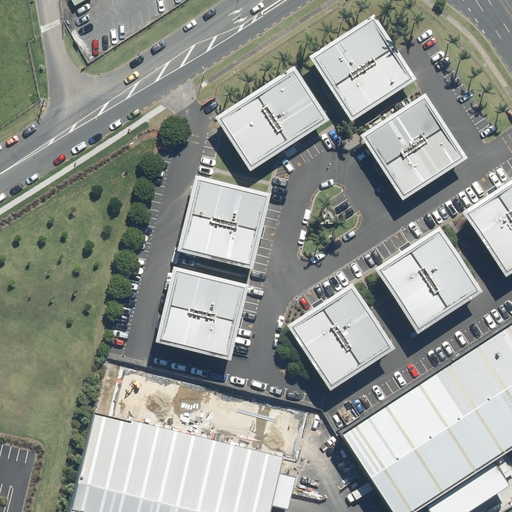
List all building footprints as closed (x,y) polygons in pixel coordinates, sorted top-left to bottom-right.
[(417,79),(375,16),(313,57),(355,120),(417,79)] [(330,118),(296,66),(218,118),(253,169),(330,118)] [(469,157),(427,95),(365,136),(407,198),(469,157)] [(181,248),(254,265),(272,193),(199,176),(181,248)] [(511,271),(511,181),(466,212),(507,274),(511,271)] [(484,289),(442,226),(380,267),(422,330),(484,289)] [(160,340),(233,357),(250,285),(177,268),(160,340)] [(396,345),(354,283),(292,324),(334,386),(396,345)] [(511,323),(344,434),(396,511),(417,511),(428,505),(432,511),(467,511),(510,484),(494,461),(511,449),(511,323)] [(263,511),(280,445),(87,400),(61,511),(263,511)]
